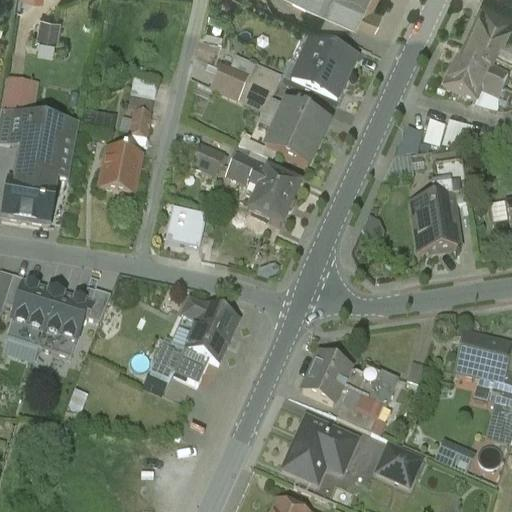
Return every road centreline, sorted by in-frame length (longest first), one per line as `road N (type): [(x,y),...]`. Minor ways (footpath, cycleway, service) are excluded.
road 1 (tertiary): [(436,0),(299,307)]
road 2 (residential): [(136,268),(198,0)]
road 3 (tertiary): [(299,307),(207,511)]
road 4 (tertiary): [(511,288),(393,305),(299,307)]
road 5 (residential): [(136,268),(299,307)]
road 6 (residential): [(0,247),(136,268)]
